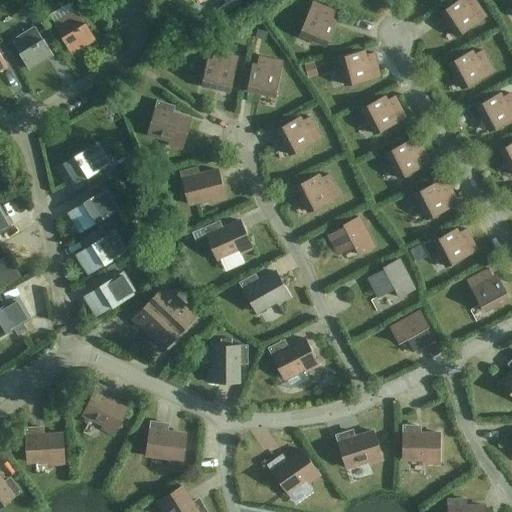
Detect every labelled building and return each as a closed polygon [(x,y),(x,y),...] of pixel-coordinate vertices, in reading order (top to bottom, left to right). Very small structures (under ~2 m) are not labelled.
[(459,0),(458,0),(440,12),(456,36),(486,16),(475,0),(466,0),(465,1),(466,2),(462,4),(459,0)] [(77,9),(76,9),(71,1),(49,14),(55,23),(54,23),(72,52),(94,38),(77,9)] [(313,1),(299,34),(326,45),(334,24),(329,22),(331,18),(331,19),(335,10),(313,1)] [(34,25),(12,39),(30,68),(52,54),(34,25)] [(468,52),(448,63),(462,88),(493,71),(482,50),(474,54),(475,55),(471,57),(468,52)] [(212,64),(207,63),(202,85),(230,91),(237,56),(214,51),(212,60),(213,60),(212,64)] [(360,51),(338,57),(345,85),(380,75),(374,52),(365,55),(365,56),(362,57),(360,51)] [(252,68),(247,90),(275,96),(282,61),(259,56),(257,65),(258,65),(257,69),(252,68)] [(499,100),(496,95),(476,105),(489,131),(511,118),(511,96),(510,93),(502,97),(502,98),(499,100)] [(384,103),(381,98),(361,108),(374,133),(406,117),(395,96),(387,100),(387,101),(384,103)] [(169,140),(168,143),(182,148),(190,119),(169,112),(171,105),(158,101),(155,108),(148,133),(169,140)] [(296,118),(276,129),(290,154),(321,137),(310,116),(302,121),(303,121),(299,123),(296,118)] [(406,142),(385,152),(398,178),(430,162),(419,140),(411,144),(412,145),(408,147),(406,142)] [(76,183),(95,171),(102,183),(116,174),(109,163),(110,162),(97,142),(63,163),(76,183)] [(511,142),(499,149),(511,173),(511,142)] [(182,178),(189,204),(211,198),(211,202),(225,198),(218,169),(196,175),(194,167),(180,171),(182,178)] [(315,175),(295,186),(308,211),(340,195),(329,174),(321,178),(321,179),(318,181),(315,175)] [(102,184),(98,179),(90,184),(93,189),(102,184)] [(448,181),(440,185),(440,186),(437,188),(434,183),(414,193),(426,219),(459,202),(448,181)] [(10,213),(19,210),(11,188),(2,191),(10,213)] [(106,188),(72,209),(69,211),(81,231),(119,208),(106,188)] [(0,231),(11,225),(0,206),(0,231)] [(329,234),(339,254),(354,246),(358,254),(374,246),(358,216),(343,224),(344,227),(329,234)] [(98,226),(101,231),(110,225),(107,220),(98,226)] [(216,222),(193,232),(196,239),(206,235),(217,259),(238,250),(239,253),(252,247),(240,220),(219,229),(216,222)] [(453,230),(432,241),(445,266),(477,249),(467,228),(458,233),(459,233),(455,235),(453,230)] [(114,230),(80,251),(77,253),(90,273),(127,250),(114,230)] [(0,286),(20,275),(8,254),(0,258),(0,286)] [(414,289),(398,259),(383,267),(384,269),(369,277),(379,296),(394,288),(398,297),(414,289)] [(118,267),(115,262),(106,268),(109,273),(118,267)] [(488,268),(467,279),(484,311),(509,298),(498,277),(493,280),(491,277),(492,276),(488,268)] [(244,289),(256,312),(276,301),(278,304),(290,297),(275,271),(256,282),(252,275),(240,282),(244,289)] [(122,272),(88,292),(85,294),(98,315),(135,292),(122,272)] [(149,332),(181,299),(172,292),(171,293),(163,285),(133,317),(149,332)] [(29,318),(17,297),(0,307),(0,334),(7,331),(12,339),(30,329),(25,321),(29,318)] [(189,307),(181,299),(149,332),(165,348),(196,316),(187,308),(189,307)] [(399,343),(407,338),(416,353),(435,342),(426,327),(428,326),(420,311),(390,327),(399,343)] [(281,341),(269,347),(272,354),(272,355),(284,378),(304,367),(306,371),(318,365),(305,338),(285,348),(281,341)] [(213,368),(209,368),(209,382),(239,382),(239,359),(247,359),(247,345),(239,345),(231,345),(231,339),(221,339),(221,345),(212,345),(213,368)] [(511,362),(511,370),(500,383),(511,394),(511,359),(510,361),(511,362)] [(103,424),(101,427),(114,433),(127,406),(107,397),(110,390),(98,383),(94,391),(94,390),(83,414),(103,424)] [(150,429),(146,455),(168,458),(168,462),(182,464),(186,434),(164,431),(165,423),(151,421),(150,429)] [(403,425),(403,433),(402,459),(425,459),(425,463),(439,463),(439,433),(417,433),(417,425),(403,425)] [(62,433),(40,434),(39,426),(26,427),(26,435),(27,462),(50,460),(50,464),(64,463),(62,433)] [(338,442),(346,467),(368,460),(369,464),(382,459),(373,431),(352,438),(349,430),(336,434),(338,442)] [(268,464),(272,471),(287,492),(306,479),(308,482),(320,474),(302,450),(284,462),(279,456),(268,464)] [(0,506),(14,495),(21,490),(12,479),(6,484),(0,476),(0,506)] [(182,486),(156,501),(162,511),(165,511),(167,511),(207,511),(200,500),(194,505),(182,486)] [(484,511),(485,505),(462,506),(462,498),(448,498),(448,506),(448,511),(484,511)]
